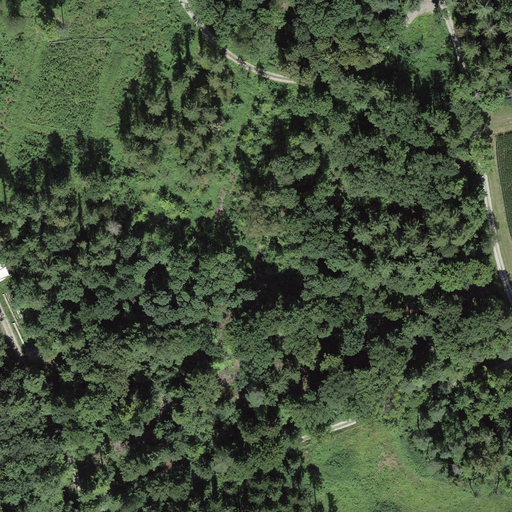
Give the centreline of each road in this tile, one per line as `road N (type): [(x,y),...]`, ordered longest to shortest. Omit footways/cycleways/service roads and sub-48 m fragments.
road 1 (track): [(97,510),(511,367)]
road 2 (track): [(511,295),(443,0)]
road 3 (track): [(182,0),(229,57),(300,81),(338,75),(394,40),(422,0)]
road 4 (track): [(97,511),(0,297)]
